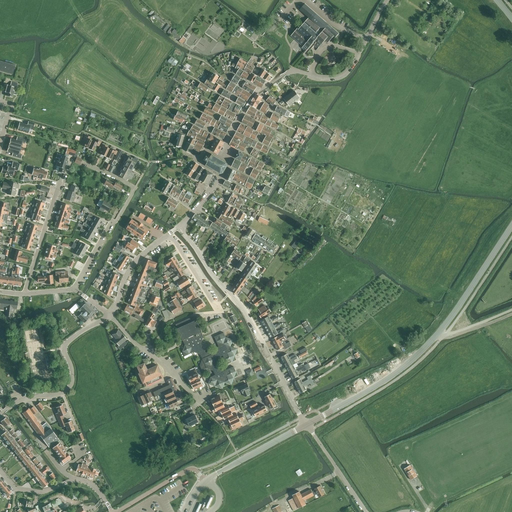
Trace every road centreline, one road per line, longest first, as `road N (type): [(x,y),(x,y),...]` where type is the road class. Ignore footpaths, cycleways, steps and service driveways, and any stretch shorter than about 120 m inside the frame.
road 1 (residential): [(230,163),(226,142),(254,93),(292,70),(326,78),(347,72),(388,0)]
road 2 (residential): [(307,425),(243,309),(182,224)]
road 3 (residential): [(0,415),(20,400),(67,389),(67,343),(110,314)]
road 4 (unclassified): [(307,425),(406,366),(440,333)]
road 5 (residential): [(209,396),(198,401),(110,314)]
road 6 (unclassified): [(440,333),(511,227)]
